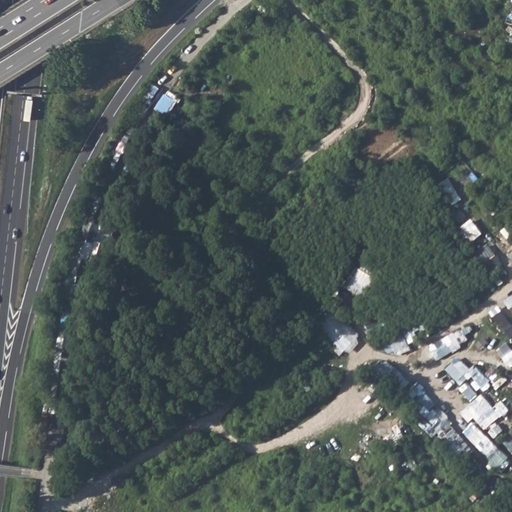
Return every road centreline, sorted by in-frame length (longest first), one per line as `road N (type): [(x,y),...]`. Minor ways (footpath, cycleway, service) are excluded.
road 1 (residential): [(244,0),(175,71),(100,203),(67,319),(45,511)]
road 2 (motorway): [(0,435),(30,291),(74,173),(147,62),(210,0)]
road 3 (motorway): [(0,307),(33,0)]
road 4 (track): [(290,0),(358,75),(367,106),(283,175)]
road 5 (primary): [(0,72),(115,0)]
